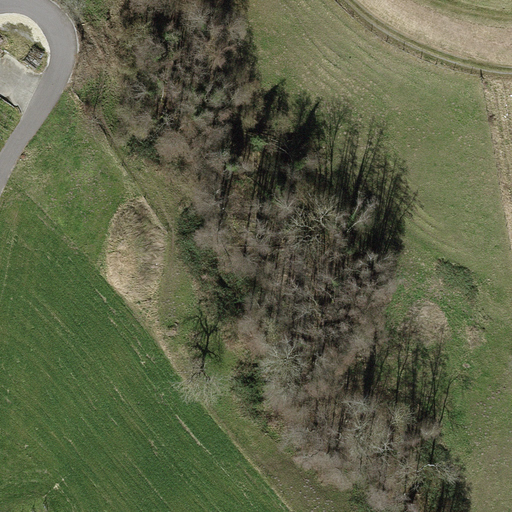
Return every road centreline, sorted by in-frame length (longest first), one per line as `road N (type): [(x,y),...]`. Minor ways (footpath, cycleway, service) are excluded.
road 1 (unclassified): [(0,178),(53,93),(66,54),(57,26),(13,0)]
road 2 (track): [(364,0),(415,33),(511,60)]
